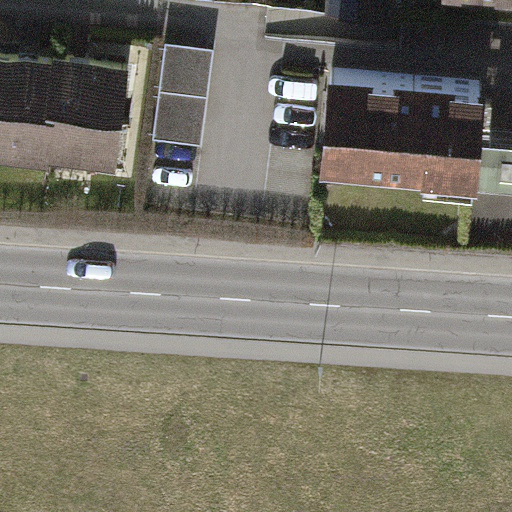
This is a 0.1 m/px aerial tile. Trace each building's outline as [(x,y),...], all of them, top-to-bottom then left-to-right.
[(397,0),(328,0),(328,4),(397,11),(397,0)] [(0,39),(0,150),(50,154),(57,44),(0,39)] [(205,141),(213,43),(163,40),(155,137),(205,141)] [(57,44),(50,154),(122,159),(130,49),(57,44)] [(331,61),(325,149),(486,160),(492,72),(331,61)]
